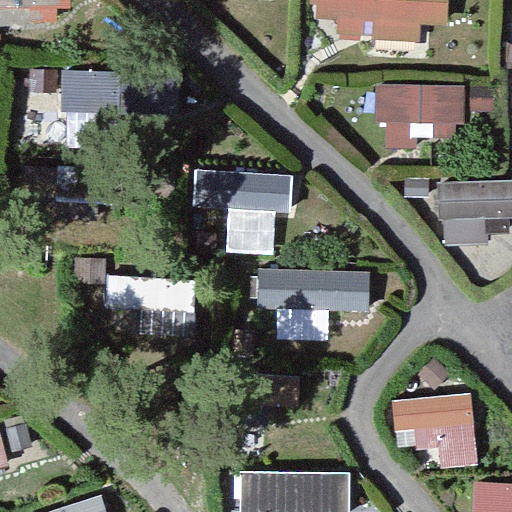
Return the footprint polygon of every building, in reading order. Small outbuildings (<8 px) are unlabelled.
[(331,0),(332,28),(463,26),(462,0),(331,0)] [(74,119),(186,123),(188,68),(76,64),(74,119)] [(475,135),(477,77),(390,74),(388,131),(475,135)] [(34,160),(33,194),(99,196),(100,162),(34,160)] [(236,246),(293,248),(296,164),(205,161),(203,202),(238,203),(236,246)] [(511,170),(449,171),(449,233),(495,233),(495,208),(511,207),(511,170)] [(286,331),(339,334),(340,306),(378,308),(380,264),(270,258),(268,298),(287,299),(286,331)] [(202,327),(205,272),(116,268),(115,296),(145,298),(144,325),(202,327)] [(409,457),(487,450),(482,384),(404,391),(409,457)] [(0,426),(0,465),(17,462),(9,424),(0,426)] [(356,506),(358,465),(248,460),(246,501),(356,506)] [(511,511),(511,475),(483,474),(481,511),(511,511)] [(126,511),(119,485),(29,511),(126,511)]
